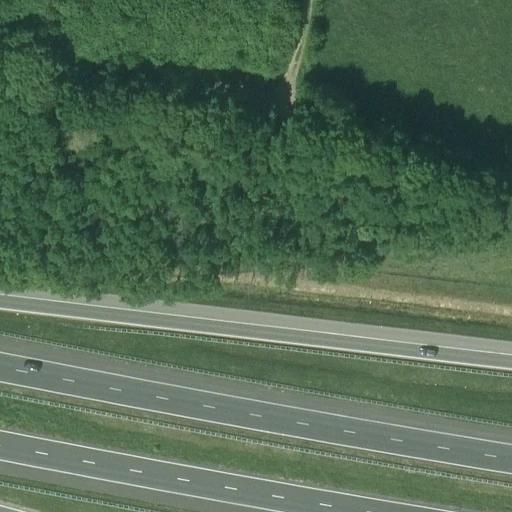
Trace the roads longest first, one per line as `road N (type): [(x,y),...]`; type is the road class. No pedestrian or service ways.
road 1 (unclassified): [(511,185),(394,140),(239,106),(0,78)]
road 2 (motorway): [(511,454),(0,364)]
road 3 (motorway): [(511,362),(0,301)]
road 4 (motorway): [(0,450),(338,511)]
